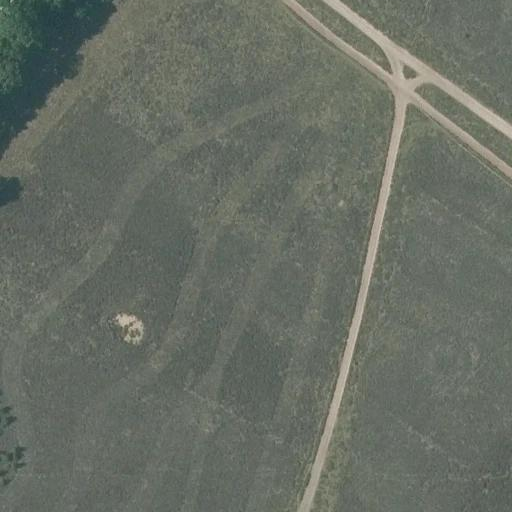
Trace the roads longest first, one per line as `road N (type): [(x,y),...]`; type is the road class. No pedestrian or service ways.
road 1 (unknown): [(407,75),(308,511)]
road 2 (track): [(511,150),(309,0)]
